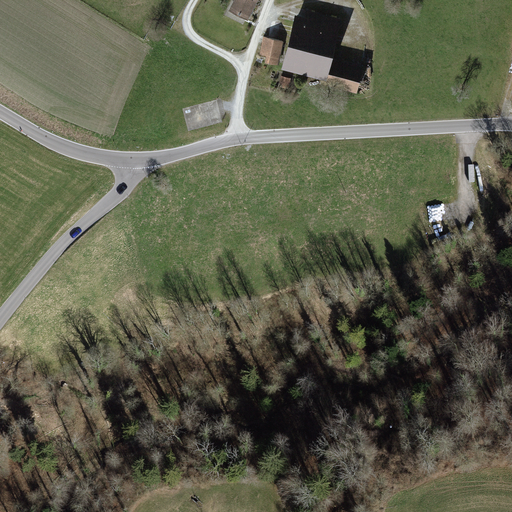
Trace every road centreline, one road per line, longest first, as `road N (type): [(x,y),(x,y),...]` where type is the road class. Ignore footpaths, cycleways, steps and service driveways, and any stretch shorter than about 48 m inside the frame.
road 1 (tertiary): [(134,161),(248,137),(511,123)]
road 2 (tertiary): [(134,161),(127,184),(62,243),(0,322)]
road 3 (track): [(233,140),(244,75),(271,0)]
road 4 (tertiary): [(0,111),(56,144),(134,161)]
